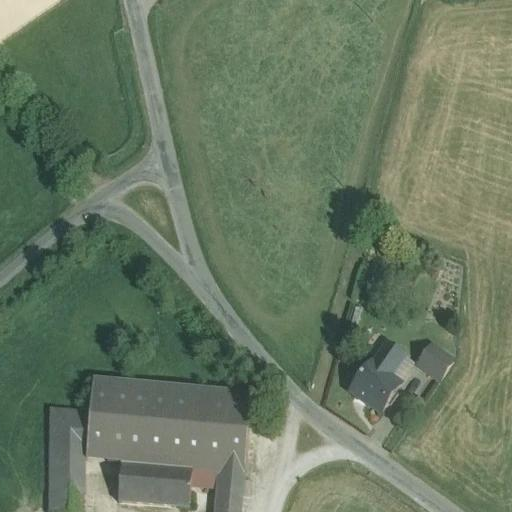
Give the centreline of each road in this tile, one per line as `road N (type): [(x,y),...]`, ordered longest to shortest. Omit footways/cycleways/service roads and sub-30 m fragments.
road 1 (unclassified): [(336,428),(314,413),(198,276)]
road 2 (unclassified): [(167,148),(124,0)]
road 3 (unclassified): [(0,289),(105,199)]
road 4 (unclassified): [(446,511),(336,428)]
road 5 (unclassified): [(198,276),(167,148)]
road 6 (unclassified): [(105,199),(198,276)]
